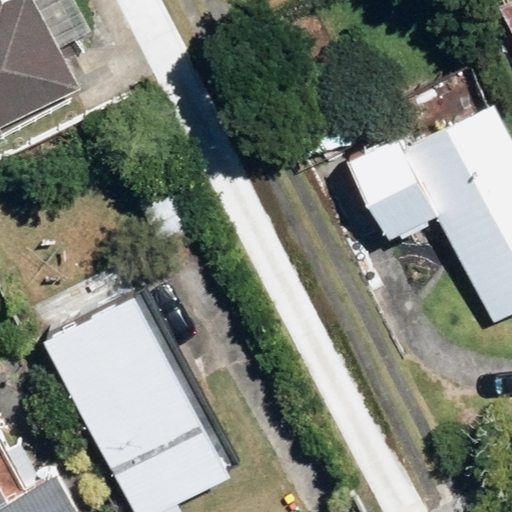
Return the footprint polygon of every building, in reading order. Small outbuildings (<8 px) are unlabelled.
[(0,0),(0,120),(74,81),(31,0),(0,0)] [(511,0),(490,0),(511,39),(511,0)] [(487,316),(511,303),(511,135),(470,56),(377,105),(387,125),(337,151),(380,232),(430,206),(487,316)] [(189,217),(164,177),(129,198),(154,239),(189,217)] [(237,457),(139,278),(37,333),(134,511),(160,511),(176,504),(170,493),(237,457)] [(0,511),(74,511),(50,466),(1,493),(0,491),(0,511)]
